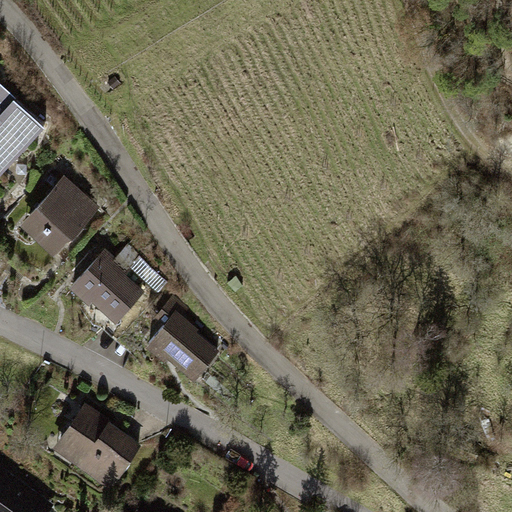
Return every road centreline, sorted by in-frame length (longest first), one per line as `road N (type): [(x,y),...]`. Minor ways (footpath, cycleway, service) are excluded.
road 1 (residential): [(436,511),(230,315),(0,2)]
road 2 (residential): [(0,321),(347,511)]
road 3 (track): [(412,0),(433,65),(480,150),(511,171)]
